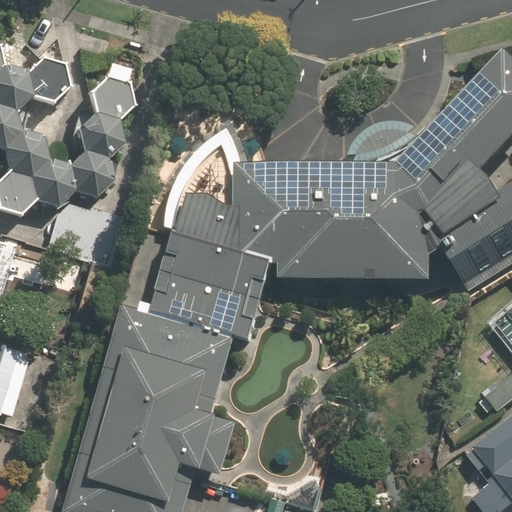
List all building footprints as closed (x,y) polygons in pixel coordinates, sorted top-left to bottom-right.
[(237,169),(237,212),(189,199),(179,238),(175,236),(153,314),(250,341),(271,268),(281,268),(281,283),(430,284),(430,259),(441,253),(453,266),(469,292),(511,265),(511,212),(480,177),(511,143),(511,64),(505,58),(398,170),(237,169)] [(43,62),(27,78),(32,99),(54,105),(70,90),(65,69),(43,62)] [(4,71),(0,75),(0,110),(16,115),(25,106),(32,99),(27,78),(4,71)] [(107,79),(92,95),(97,117),(119,123),(135,107),(130,86),(107,79)] [(0,150),(5,152),(21,136),(18,123),(16,115),(0,110),(0,150)] [(97,117),(81,132),(86,153),(108,160),(124,144),(119,123),(97,117)] [(21,136),(5,152),(10,171),(33,178),(48,162),(43,141),(21,136)] [(86,153),(71,169),(76,190),(98,197),(114,181),(108,160),(86,153)] [(48,162),(33,178),(38,199),(60,206),(76,190),(71,169),(48,162)] [(10,171),(0,181),(0,207),(22,214),(38,199),(33,178),(10,171)] [(234,341),(124,310),(66,511),(185,511),(197,471),(202,472),(203,471),(223,476),(238,424),(212,417),(234,341)] [(511,314),(495,329),(511,348),(511,314)] [(21,352),(6,347),(0,345),(0,414),(1,415),(21,352)] [(511,375),(484,398),(498,416),(511,404),(511,375)] [(511,418),(473,452),(495,478),(470,499),(480,511),(504,511),(511,506),(511,418)]
